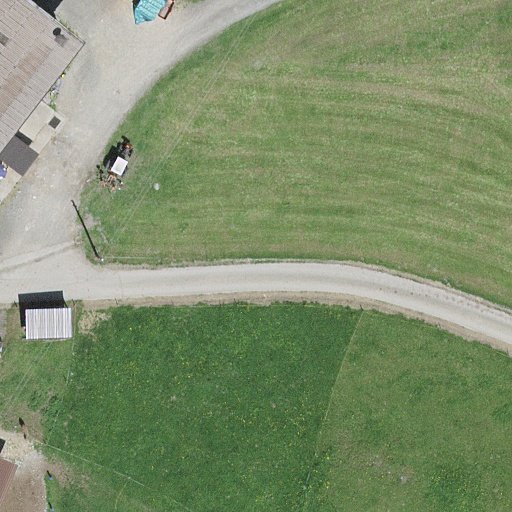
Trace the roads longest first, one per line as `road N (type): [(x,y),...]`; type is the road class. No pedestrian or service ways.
road 1 (track): [(56,288),(320,275),(511,333)]
road 2 (track): [(56,288),(79,158),(161,45),(272,0)]
